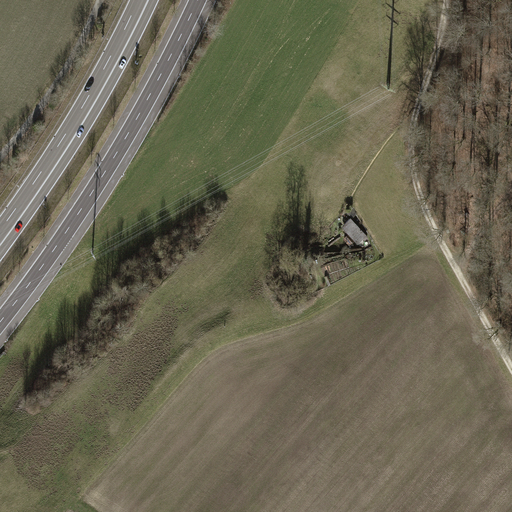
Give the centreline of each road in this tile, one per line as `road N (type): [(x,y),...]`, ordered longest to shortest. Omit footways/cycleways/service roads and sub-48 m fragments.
road 1 (track): [(443,0),(413,146),(413,194),(511,367)]
road 2 (primary): [(0,323),(109,166),(198,0)]
road 3 (trunk): [(0,238),(88,105),(143,0)]
road 4 (track): [(100,0),(60,79),(0,158)]
road 5 (track): [(425,102),(381,145),(353,204)]
